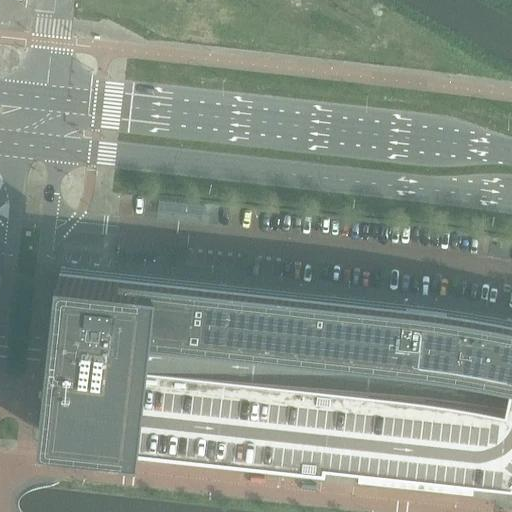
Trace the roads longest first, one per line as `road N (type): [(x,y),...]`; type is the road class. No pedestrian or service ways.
road 1 (secondary): [(511,152),(45,96)]
road 2 (secondary): [(57,147),(511,199)]
road 3 (residential): [(438,511),(7,462)]
road 4 (residential): [(7,462),(22,442),(57,147)]
road 5 (residential): [(13,218),(0,365)]
